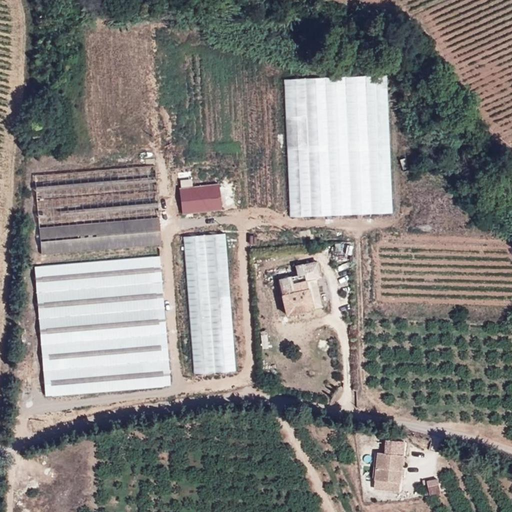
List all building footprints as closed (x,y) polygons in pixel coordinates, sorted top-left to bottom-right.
[(389,77),(286,81),(291,217),(394,214),(389,77)] [(181,187),(183,213),(223,211),(221,184),(181,187)] [(161,218),(40,225),(42,253),(163,246),(161,218)] [(237,372),(228,234),(185,237),(194,374),(237,372)] [(162,256),(36,265),(41,328),(167,319),(165,296),(162,256)] [(322,306),(316,285),(282,293),(287,315),(322,306)] [(42,333),(47,395),(172,386),(168,324),(42,333)] [(374,481),(402,483),(405,441),(386,440),(385,452),(377,451),(374,481)] [(440,480),(429,480),(430,494),(441,494),(440,480)]
